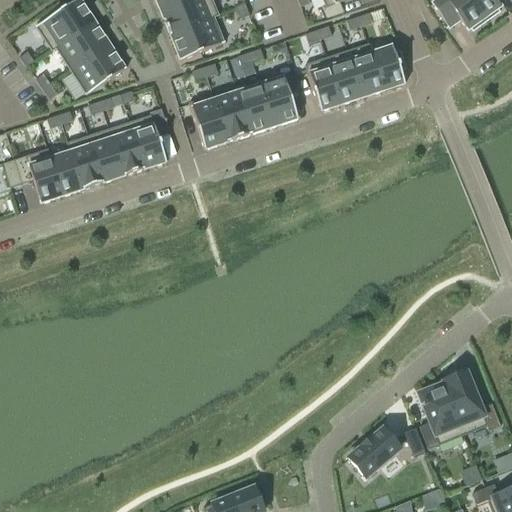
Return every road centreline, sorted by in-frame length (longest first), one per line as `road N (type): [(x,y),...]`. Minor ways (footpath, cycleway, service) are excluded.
road 1 (residential): [(0,233),(431,91)]
road 2 (residential): [(327,511),(319,463),(326,448),(511,293)]
